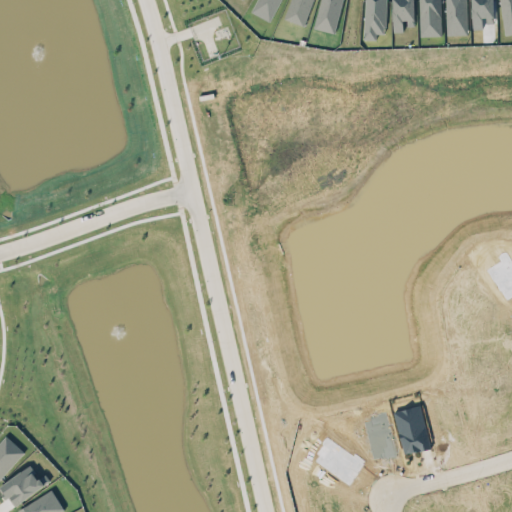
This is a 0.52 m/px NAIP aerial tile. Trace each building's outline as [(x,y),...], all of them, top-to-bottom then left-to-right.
[(281,0),(257,0),(252,12),(272,21),(281,0)] [(313,0),(290,0),(284,17),(304,25),(313,0)] [(335,32),(343,0),(320,0),(314,27),(335,32)] [(365,0),(364,38),(376,39),(376,32),(385,32),(386,0),(365,0)] [(414,0),(392,0),(393,31),(405,31),(405,25),(414,24),(414,0)] [(417,0),(419,33),(439,32),(437,0),(417,0)] [(445,0),(446,34),(468,34),(466,0),(445,0)] [(494,22),(493,0),(471,0),(473,28),(484,28),(484,23),(494,22)] [(498,0),(511,0),(511,30),(504,32),(498,0)] [(0,477),(25,452),(6,434),(0,440),(0,477)] [(0,493),(3,497),(9,493),(17,503),(43,484),(28,465),(0,487),(0,493)]
